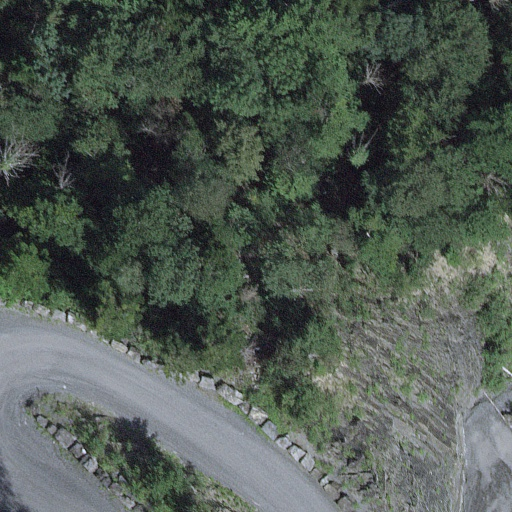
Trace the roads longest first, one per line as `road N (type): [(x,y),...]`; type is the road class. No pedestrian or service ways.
road 1 (track): [(342,511),(261,442),(104,375),(0,364)]
road 2 (track): [(0,435),(12,453),(100,511)]
